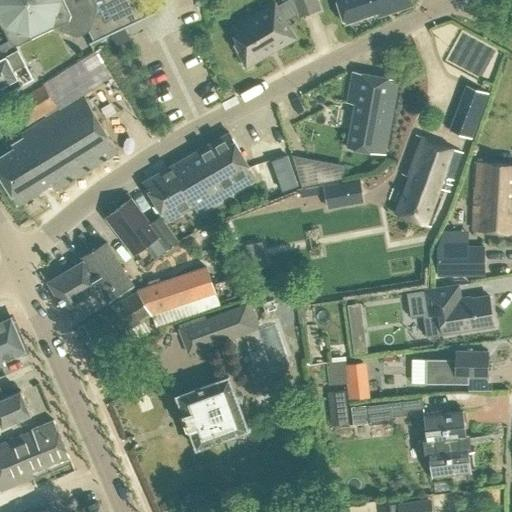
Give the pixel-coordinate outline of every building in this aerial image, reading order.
[(0,0),(0,21),(2,26),(3,26),(9,39),(0,44),(0,96),(21,85),(20,84),(12,70),(24,64),(17,50),(18,49),(15,45),(52,27),(76,35),(87,31),(92,40),(87,42),(88,43),(155,12),(155,11),(145,15),(137,0),(0,0)] [(151,0),(142,0),(146,9),(153,7),(151,0)] [(286,0),(277,5),(275,2),(232,27),(239,40),(233,43),(246,66),(296,37),(285,19),(299,11),(300,15),(319,8),(315,0),(286,0)] [(412,4),(410,0),(335,0),(344,23),(375,13),(376,16),(412,4)] [(348,147),(385,154),(398,79),(353,71),(347,102),(356,104),(347,147),(348,147)] [(14,103),(27,124),(57,105),(44,85),(14,103)] [(450,130),(471,138),(488,92),(466,85),(450,130)] [(0,157),(0,173),(18,203),(51,183),(55,190),(118,151),(84,95),(22,133),(24,137),(12,144),(15,149),(0,157)] [(147,180),(144,181),(165,217),(187,204),(194,215),(256,179),(230,132),(229,132),(167,168),(147,180)] [(396,213),(430,225),(443,187),(447,189),(461,151),(416,134),(402,173),(410,176),(396,213)] [(287,155),(272,160),(283,190),(297,185),(287,155)] [(474,228),(511,230),(511,164),(475,162),(473,185),(477,185),(474,228)] [(302,186),(318,183),(314,163),(297,167),(302,186)] [(328,206),(363,200),(360,180),(324,187),(328,206)] [(150,223),(131,198),(106,217),(134,255),(157,238),(166,250),(179,240),(160,216),(150,223)] [(48,281),(73,322),(133,285),(106,241),(80,257),(82,261),(48,281)] [(246,244),(250,265),(266,262),(262,241),(246,244)] [(436,244),(436,274),(483,274),(483,243),(436,244)] [(143,286),(156,325),(218,304),(205,265),(200,267),(196,252),(158,265),(163,280),(143,286)] [(421,290),(407,292),(411,317),(423,315),(426,336),(441,334),(493,324),(487,293),(459,298),(457,284),(446,286),(421,290)] [(152,313),(138,290),(85,322),(99,345),(152,313)] [(265,313),(264,310),(261,311),(247,305),(247,303),(180,328),(189,353),(255,329),(262,314),(265,313)] [(0,365),(4,363),(3,361),(26,351),(11,316),(0,321),(0,365)] [(363,331),(351,333),(354,353),(366,351),(363,331)] [(456,351),(455,359),(426,359),(426,383),(455,383),(468,383),(468,376),(488,377),(488,351),(456,351)] [(346,363),(350,399),(366,397),(363,361),(346,363)] [(248,428),(229,377),(178,396),(197,447),(248,428)] [(0,424),(2,428),(32,415),(20,388),(3,396),(0,389),(0,424)] [(350,425),(345,389),(335,391),(340,427),(350,425)] [(364,405),(367,424),(390,422),(389,417),(404,415),(404,409),(422,407),(421,398),(364,405)] [(463,409),(424,414),(433,477),(472,472),(463,409)] [(0,463),(0,492),(74,469),(60,424),(16,438),(21,456),(0,463)] [(433,511),(431,499),(409,503),(410,511),(433,511)] [(58,511),(54,502),(33,511),(30,510),(26,511),(58,511)]
